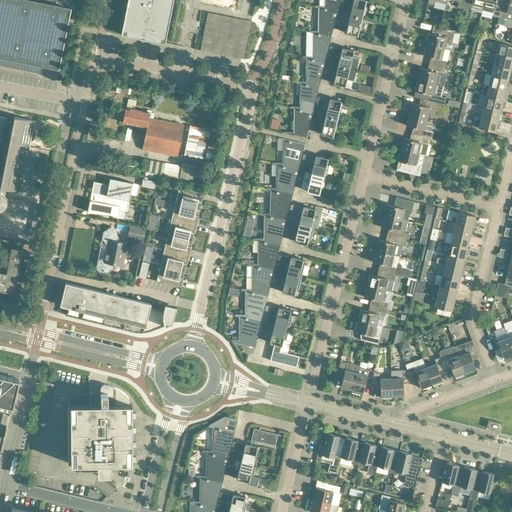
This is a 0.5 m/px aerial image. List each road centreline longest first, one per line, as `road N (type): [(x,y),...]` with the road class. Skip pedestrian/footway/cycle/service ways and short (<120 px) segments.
road 1 (unclassified): [(200,313),(250,88),(281,0)]
road 2 (unclassified): [(39,331),(93,57)]
road 3 (residential): [(497,381),(474,315),(499,209)]
road 4 (unclassified): [(2,481),(37,343)]
road 5 (residential): [(499,209),(363,174)]
road 6 (unclassified): [(37,343),(143,368),(159,379)]
road 7 (unclassified): [(164,357),(39,331)]
